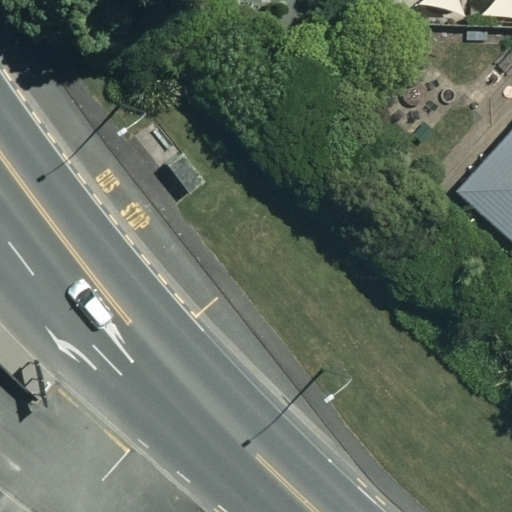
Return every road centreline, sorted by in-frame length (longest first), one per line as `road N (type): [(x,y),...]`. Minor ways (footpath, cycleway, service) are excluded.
road 1 (secondary): [(184,386),(3,159)]
road 2 (secondary): [(315,511),(184,386)]
road 3 (residential): [(184,386),(83,502)]
